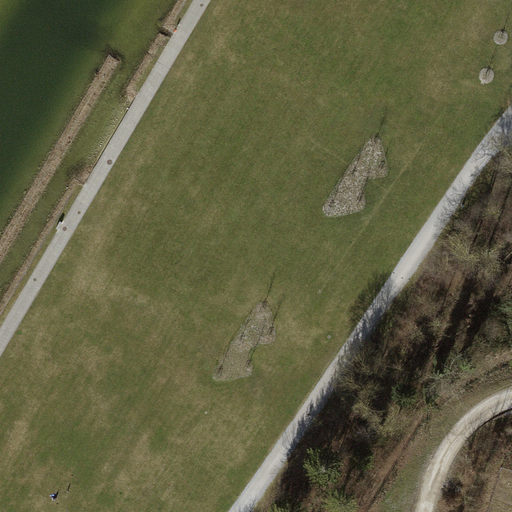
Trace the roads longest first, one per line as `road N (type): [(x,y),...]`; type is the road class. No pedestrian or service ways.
road 1 (track): [(240,511),(511,114)]
road 2 (track): [(429,511),(457,435),(511,401)]
